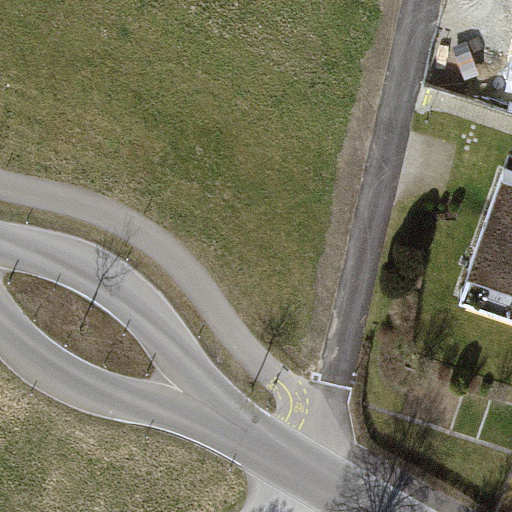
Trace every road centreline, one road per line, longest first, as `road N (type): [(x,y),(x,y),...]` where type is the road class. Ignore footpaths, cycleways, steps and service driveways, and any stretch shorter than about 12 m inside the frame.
road 1 (track): [(312,471),(423,0)]
road 2 (tertiary): [(217,415),(158,325),(117,281),(86,263),(0,246)]
road 3 (tertiary): [(0,321),(67,384),(217,415)]
road 4 (tertiary): [(217,415),(385,511)]
